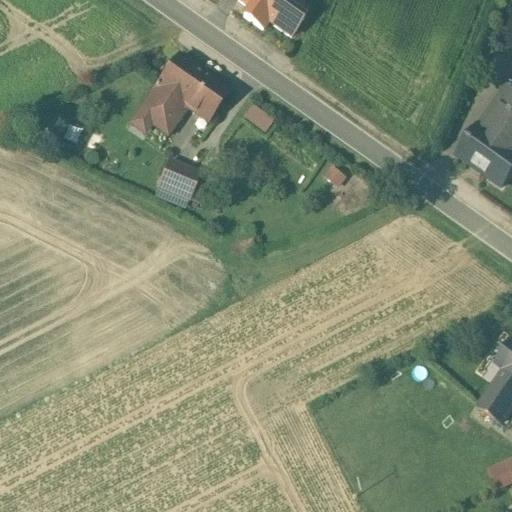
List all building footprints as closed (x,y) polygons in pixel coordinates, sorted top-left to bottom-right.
[(239,0),(237,4),(289,40),(302,22),(308,7),(297,0),(239,0)] [(227,95),(177,60),(137,117),(166,138),(185,111),(206,125),(227,95)] [(511,94),(505,90),(477,130),(511,154),(511,94)] [(244,120),(267,133),(275,120),(252,106),(244,120)] [(511,154),(477,130),(476,130),(456,158),(501,191),(511,174),(511,154)] [(198,177),(168,164),(157,191),(187,203),(198,177)] [(337,188),(346,178),(332,166),(323,177),(337,188)] [(511,344),(495,368),(504,374),(477,412),(500,428),(511,411),(511,344)] [(511,457),(488,469),(499,492),(511,485),(511,457)]
